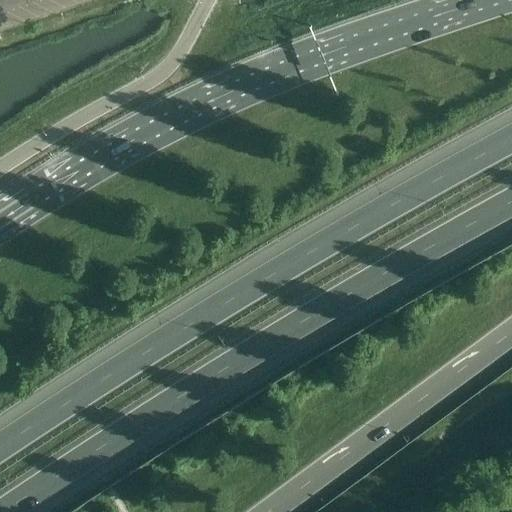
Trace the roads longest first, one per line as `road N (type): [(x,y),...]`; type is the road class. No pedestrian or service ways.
road 1 (trunk): [(511,140),(373,212),(0,448)]
road 2 (trunk): [(6,511),(132,427),(511,207)]
road 3 (trunk): [(511,0),(238,97),(0,228)]
road 4 (trunk): [(272,511),(511,339)]
